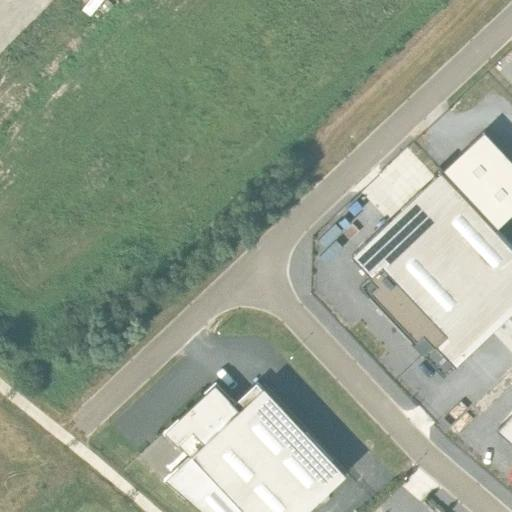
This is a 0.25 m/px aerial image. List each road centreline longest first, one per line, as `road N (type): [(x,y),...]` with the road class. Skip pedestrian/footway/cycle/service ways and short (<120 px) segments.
road 1 (unclassified): [(250,265),(511,15)]
road 2 (unclassified): [(250,265),(442,473),(489,511)]
road 3 (unclassified): [(80,425),(250,265)]
